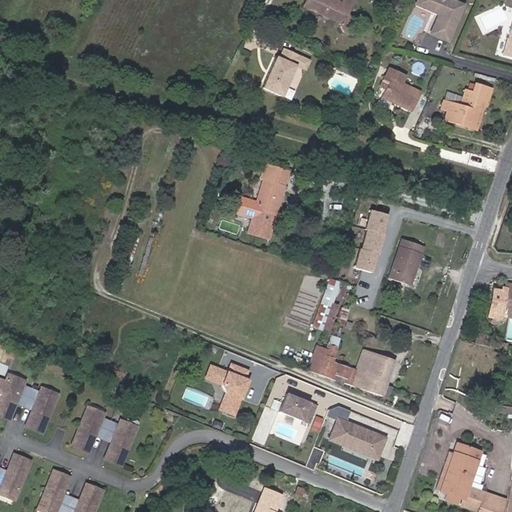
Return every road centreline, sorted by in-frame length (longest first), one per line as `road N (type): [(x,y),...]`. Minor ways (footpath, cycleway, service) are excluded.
road 1 (residential): [(397,511),(205,434),(178,442),(156,477),(134,485),(6,434)]
road 2 (tertiary): [(397,511),(473,267)]
